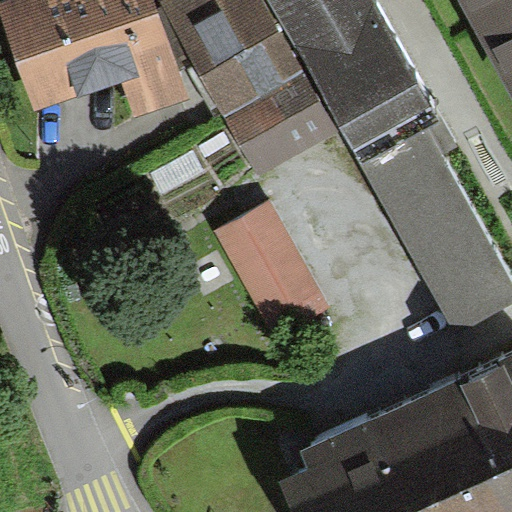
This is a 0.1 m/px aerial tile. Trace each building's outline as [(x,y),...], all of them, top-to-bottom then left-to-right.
[(153,0),(11,0),(0,4),(0,11),(35,110),(122,79),(135,116),(188,98),(153,0)] [(163,0),(161,1),(257,174),(339,129),(267,0),(163,0)] [(267,0),(339,129),(454,338),(511,307),(511,279),(443,153),(458,144),(376,0),(267,0)] [(511,0),(459,0),(511,96),(511,0)] [(331,309),(268,200),(211,232),(275,342),(331,309)] [(280,473),(297,511),(511,511),(511,344),(299,441),(308,460),(280,473)]
